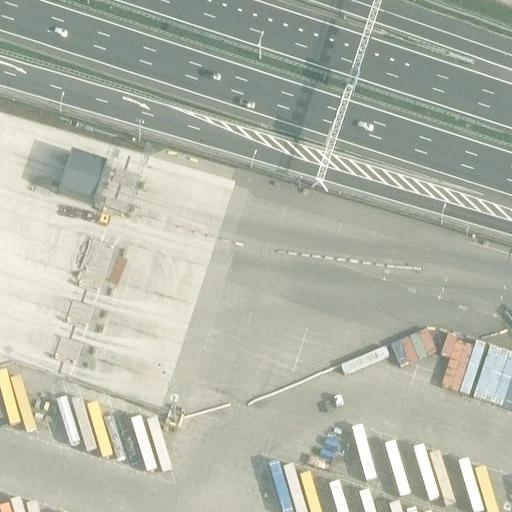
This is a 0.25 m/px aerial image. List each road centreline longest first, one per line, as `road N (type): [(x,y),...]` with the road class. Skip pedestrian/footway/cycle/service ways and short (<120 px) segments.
road 1 (motorway): [(0,6),(511,173)]
road 2 (motorway): [(0,72),(511,230)]
road 3 (motorway): [(511,108),(178,0)]
road 4 (motorway): [(511,63),(331,0)]
